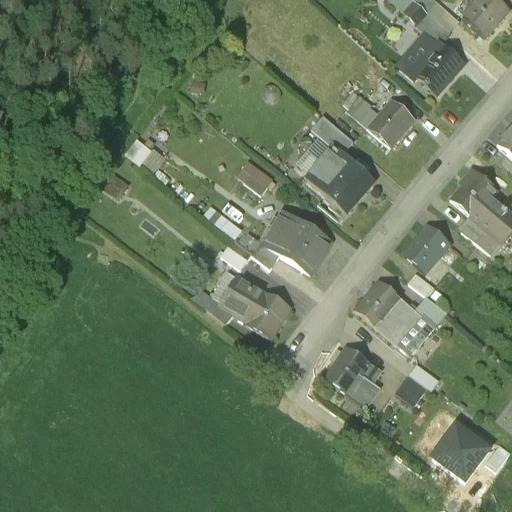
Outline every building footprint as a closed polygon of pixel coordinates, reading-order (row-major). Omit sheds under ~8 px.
[(475,0),(474,1),(478,4),(462,24),(484,43),(508,14),(492,1),(493,0),(475,0)] [(461,70),(425,39),(408,58),(422,69),(413,79),(436,99),(461,70)] [(405,134),(383,115),(377,122),(366,113),(368,111),(359,103),(346,118),(388,155),(405,134)] [(511,131),(497,150),(511,163),(511,131)] [(134,144),(123,158),(137,170),(149,156),(134,144)] [(373,187),(334,153),(321,167),(320,166),(305,183),(346,218),(373,187)] [(245,163),(233,180),(259,198),(271,182),(245,163)] [(496,196),(474,177),(450,205),(499,247),(511,231),(511,223),(495,209),(497,207),(491,201),(496,196)] [(330,250),(279,219),(260,250),(311,281),(330,250)] [(426,232),(402,260),(424,279),(448,251),(426,232)] [(405,287),(426,302),(434,291),(413,276),(405,287)] [(286,316),(257,296),(256,297),(239,286),(231,298),(226,295),(216,311),(245,328),(244,331),(269,345),(286,316)] [(419,324),(378,287),(355,316),(409,363),(435,332),(422,320),(419,324)] [(345,355),(324,386),(366,414),(378,395),(363,384),(362,385),(360,384),(369,372),(345,355)] [(436,387),(417,371),(399,393),(418,408),(436,387)] [(488,457),(456,433),(431,465),(464,489),(488,457)]
